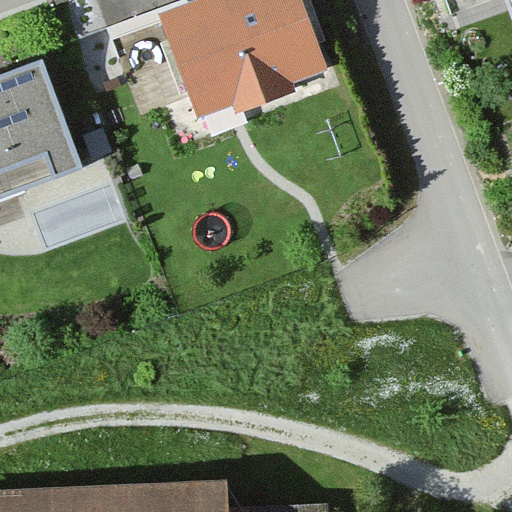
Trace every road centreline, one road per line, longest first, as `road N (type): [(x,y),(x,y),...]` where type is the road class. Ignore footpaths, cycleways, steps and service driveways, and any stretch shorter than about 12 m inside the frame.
road 1 (track): [(504,511),(335,450),(193,427),(92,426),(0,452)]
road 2 (residential): [(377,0),(511,385)]
